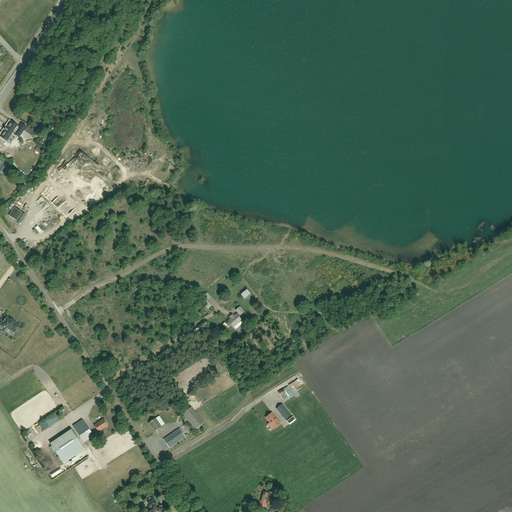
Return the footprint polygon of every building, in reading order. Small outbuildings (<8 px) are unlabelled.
[(19,138),(26,127),(21,124),(19,127),(11,121),(0,136),(7,141),(9,138),(12,140),(15,135),(19,138)] [(59,132),(44,139),(47,144),(61,137),(59,132)] [(17,221),(22,213),(14,208),(9,216),(17,221)] [(23,213),(16,222),(20,225),(26,216),(23,213)] [(247,289),(241,295),(244,299),(250,293),(247,289)] [(234,327),(238,324),(240,326),(243,323),(238,317),(240,315),(240,316),(244,312),(239,307),(235,311),(238,313),(234,316),(233,316),(232,316),(231,317),(230,318),(231,319),(226,323),(229,326),(231,324),(234,327)] [(3,332),(7,327),(14,333),(19,326),(11,320),(10,320),(7,318),(5,320),(5,319),(4,320),(5,320),(3,322),(0,319),(0,327),(2,329),(1,330),(3,332)] [(289,399),(294,396),(288,386),(278,392),(276,393),(278,396),(280,395),(280,396),(283,400),(288,397),(289,399)] [(291,415),(282,404),(277,409),(285,420),(291,415)] [(195,430),(204,424),(191,408),(183,414),(195,430)] [(271,413),(266,418),(272,425),(275,428),(280,425),(277,421),(271,413)] [(105,428),(108,426),(103,419),(93,425),(100,436),(107,432),(105,428)] [(162,429),(161,427),(155,419),(148,423),(151,427),(156,434),(162,429)] [(84,443),(93,436),(83,420),(73,427),(84,443)] [(83,447),(71,430),(50,444),(61,461),(83,447)] [(185,438),(180,430),(163,440),(169,449),(185,438)] [(270,505),(273,493),(269,492),(268,494),(263,492),(263,495),(261,494),(259,502),(258,506),(265,508),(266,504),(270,505)] [(149,508),(146,510),(147,511),(155,511),(156,511),(159,511),(163,511),(164,507),(161,506),(160,507),(157,506),(155,504),(156,502),(153,499),(152,499),(151,499),(150,498),(148,500),(148,501),(148,502),(147,503),(149,505),(148,506),(148,507),(149,508)]
